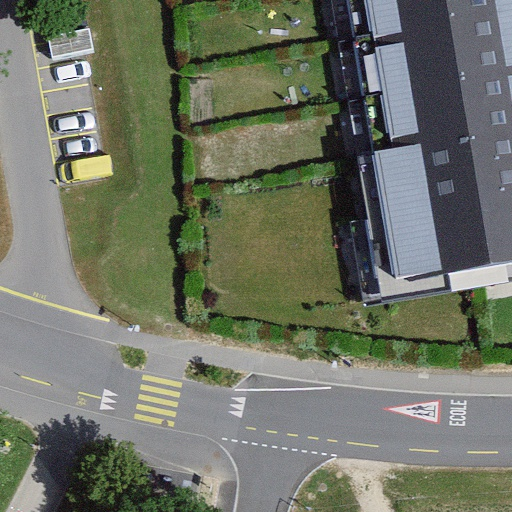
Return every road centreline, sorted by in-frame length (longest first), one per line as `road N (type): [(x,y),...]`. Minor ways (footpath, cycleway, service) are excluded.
road 1 (tertiary): [(27,350),(111,387),(285,418),(343,412),(511,420)]
road 2 (residential): [(27,350),(34,190),(1,0)]
